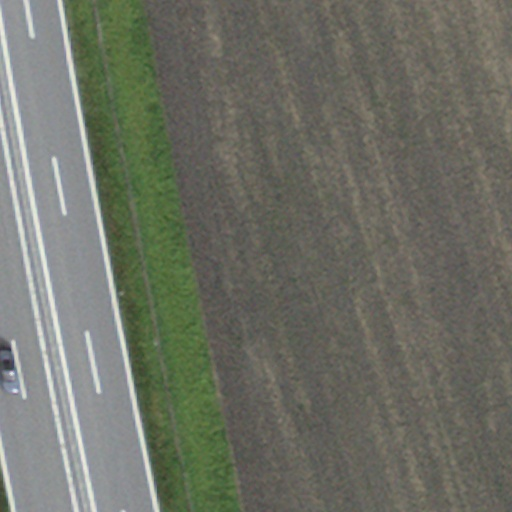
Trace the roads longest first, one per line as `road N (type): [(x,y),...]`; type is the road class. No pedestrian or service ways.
road 1 (trunk): [(126,511),(27,0)]
road 2 (trunk): [(0,281),(46,511)]
